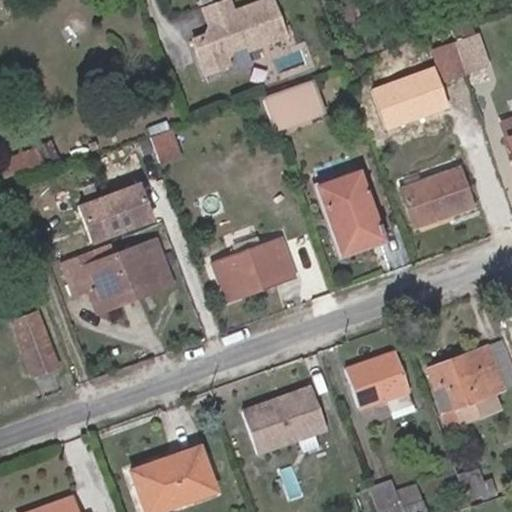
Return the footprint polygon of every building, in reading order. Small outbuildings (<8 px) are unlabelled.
[(285,37),(278,17),(270,0),(263,0),(232,12),(227,0),(221,0),(201,8),(205,20),(207,26),(204,35),(191,40),(194,48),(202,69),(204,74),(216,70),(228,65),(226,60),(230,52),(245,46),(247,51),(285,37)] [(486,66),(476,35),(453,43),(464,74),(486,66)] [(464,74),(453,43),(430,51),(441,82),(464,74)] [(322,112),(311,82),(262,100),(272,130),(322,112)] [(182,161),(170,130),(149,138),(161,169),(182,161)] [(134,164),(127,145),(95,157),(102,176),(134,164)] [(3,157),(6,172),(32,167),(29,152),(3,157)] [(471,207),(464,188),(457,168),(399,189),(405,208),(412,228),(471,207)] [(380,240),(357,173),(317,188),(340,254),(380,240)] [(137,186),(77,209),(90,244),(150,222),(137,186)] [(223,219),(214,198),(191,207),(200,228),(223,219)] [(296,279),(280,237),(208,262),(223,304),(296,279)] [(167,276),(154,242),(117,256),(77,270),(73,261),(62,265),(73,294),(87,288),(93,303),(167,276)] [(96,311),(133,298),(170,283),(167,276),(93,303),(96,311)] [(55,367),(35,313),(11,322),(31,376),(55,367)] [(491,393),(502,390),(485,347),(448,361),(426,370),(433,388),(443,384),(453,408),(441,413),(446,428),(477,417),(497,409),(491,393)] [(407,393),(392,351),(343,369),(358,410),(384,401),(407,393)] [(453,408),(443,384),(433,388),(431,388),(441,413),(453,408)] [(254,454),(323,430),(309,387),(239,412),(254,454)] [(414,412),(407,393),(384,401),(391,420),(414,412)] [(342,478),(330,444),(313,449),(311,445),(290,453),(305,492),(342,478)] [(155,511),(213,491),(197,448),(128,472),(143,511),(155,511)] [(424,511),(421,502),(419,502),(399,509),(393,493),(388,481),(368,489),(376,511),(424,511)] [(419,502),(413,486),(393,493),(399,509),(419,502)] [(74,511),(69,498),(30,511),(74,511)]
